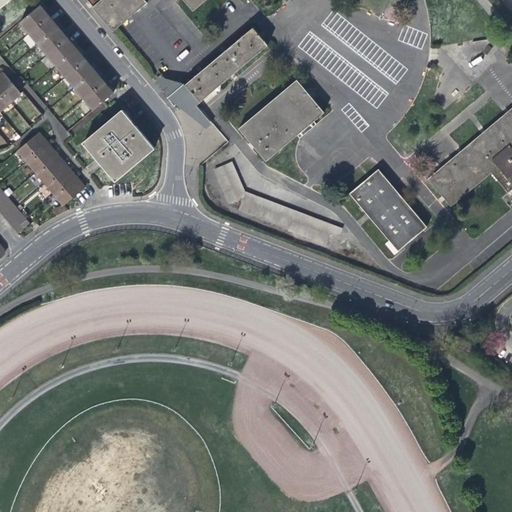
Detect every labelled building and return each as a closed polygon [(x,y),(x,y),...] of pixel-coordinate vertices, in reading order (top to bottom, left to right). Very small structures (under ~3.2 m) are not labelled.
[(99,0),(90,8),(110,33),(145,4),(144,3),(148,0),(99,0)] [(183,0),(193,11),(205,0),(183,0)] [(45,11),(40,5),(23,19),(32,30),(52,13),(48,8),(45,11)] [(54,21),(57,18),(52,13),(32,30),(41,41),(58,27),(54,21)] [(71,36),(66,30),(63,33),(58,27),(41,41),(51,53),(71,36)] [(251,29),(183,87),(181,88),(185,92),(187,91),(198,104),(266,46),(251,29)] [(73,44),(76,41),(71,36),(51,53),(60,63),(77,49),(73,44)] [(90,57),(85,52),(82,54),(77,49),(60,63),(69,74),(90,57)] [(92,66),(95,64),(90,57),(69,74),(79,86),(96,71),(92,66)] [(109,80),(104,74),(101,77),(96,71),(79,86),(89,97),(109,80)] [(0,91),(11,104),(22,95),(4,73),(0,76),(0,91)] [(179,88),(183,86),(155,78),(165,98),(178,87),(179,88)] [(110,88),(113,85),(109,80),(89,97),(98,108),(115,94),(110,88)] [(264,162),(295,136),(312,122),(323,113),(311,100),(307,94),(295,80),(236,129),(264,162)] [(318,94),(387,177),(394,185),(398,181),(376,154),(318,85),(313,89),(318,94)] [(194,108),(198,104),(187,91),(185,92),(181,88),(183,87),(183,86),(179,88),(187,99),(176,107),(205,131),(210,127),(194,108)] [(165,98),(166,99),(173,94),(179,88),(178,87),(165,98)] [(182,100),(175,106),(176,107),(187,99),(179,88),(173,94),(166,99),(167,100),(176,93),(182,100)] [(311,100),(318,94),(313,89),(307,94),(311,100)] [(0,113),(11,104),(0,91),(0,113)] [(173,108),(175,106),(182,100),(176,93),(167,100),(173,108)] [(489,174),(506,194),(511,188),(511,106),(426,179),(450,207),(489,174)] [(103,159),(120,179),(159,146),(126,108),(88,140),(103,159)] [(314,124),(312,122),(295,136),(297,139),(314,124)] [(20,137),(24,133),(21,129),(16,133),(20,137)] [(42,131),(52,142),(53,141),(47,135),(43,130),(42,131)] [(32,159),(52,142),(42,131),(22,148),(32,159)] [(53,141),(52,142),(56,146),(62,154),(63,153),(53,141)] [(56,146),(52,142),(32,159),(41,171),(62,154),(56,146)] [(63,153),(62,154),(71,165),(72,164),(67,158),(63,153)] [(71,165),(62,154),(41,171),(51,182),(71,165)] [(220,166),(235,201),(244,197),(229,162),(220,166)] [(72,164),(71,165),(80,176),(81,175),(76,169),(72,164)] [(60,193),(80,176),(71,165),(51,182),(60,193)] [(210,171),(224,205),(233,202),(219,167),(210,171)] [(425,228),(391,187),(384,179),(376,169),(348,193),(359,207),(357,209),(360,213),(363,211),(397,252),(425,228)] [(81,175),(80,176),(89,186),(90,185),(85,179),(81,175)] [(78,195),(89,186),(80,176),(60,193),(68,203),(78,195)] [(387,177),(384,179),(391,187),(394,185),(387,177)] [(33,220),(0,181),(0,203),(22,230),(33,220)] [(244,203),(337,238),(341,229),(247,194),(244,203)] [(232,211),(324,246),(328,236),(235,202),(232,211)] [(0,237),(0,260),(4,257),(5,256),(7,255),(8,252),(9,250),(8,247),(0,237)]
